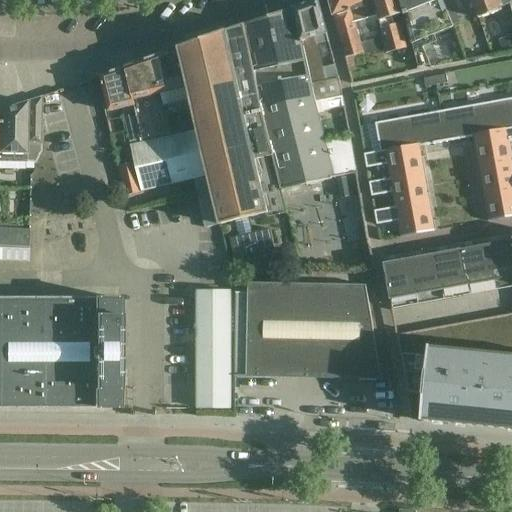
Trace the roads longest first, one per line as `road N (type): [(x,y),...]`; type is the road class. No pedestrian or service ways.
road 1 (secondary): [(511,485),(352,468),(0,461)]
road 2 (residential): [(0,48),(130,41),(257,0)]
